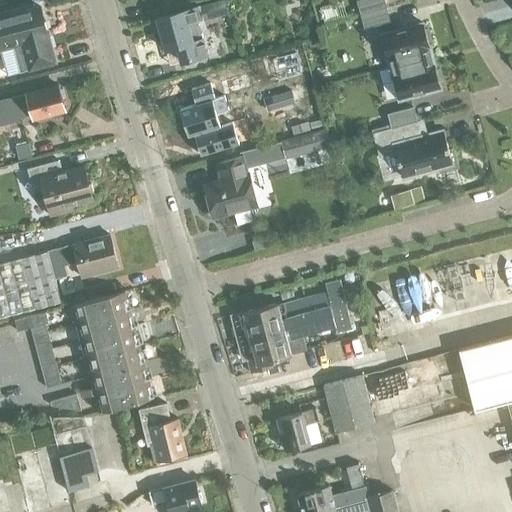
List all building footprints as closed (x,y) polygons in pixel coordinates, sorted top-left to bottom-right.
[(183,11),(183,10),(155,18),(164,51),(178,47),(181,61),(207,54),(198,21),(228,13),(224,0),(218,0),(211,2),(197,6),(197,7),(183,11)] [(386,6),(384,0),(357,0),(361,13),(386,6)] [(39,6),(0,17),(0,50),(13,47),(20,71),(27,69),(27,70),(55,62),(39,6)] [(361,13),(364,26),(389,19),(386,6),(361,13)] [(389,57),(391,65),(430,55),(428,46),(430,46),(428,40),(432,40),(428,27),(425,28),(423,22),(381,34),(387,57),(389,57)] [(295,52),(272,58),(278,79),(301,73),(295,52)] [(434,63),(433,64),(430,55),(391,65),(394,74),(392,75),(398,98),(441,86),(439,81),(443,80),(439,67),(436,68),(434,63)] [(58,85),(15,97),(21,117),(32,114),(33,119),(65,110),(62,100),(65,97),(63,88),(59,87),(58,85)] [(291,89),(264,98),(268,110),(295,101),(291,89)] [(211,97),(181,106),(189,132),(195,131),(215,125),(212,114),(228,109),(224,95),(211,99),(211,97)] [(15,97),(0,100),(0,124),(22,118),(21,117),(15,97)] [(417,120),(413,106),(388,113),(392,127),(417,120)] [(215,125),(195,131),(201,152),(239,140),(233,119),(215,125)] [(417,120),(392,127),(373,131),(380,155),(395,151),(402,176),(438,166),(440,171),(458,166),(453,148),(448,149),(443,130),(421,136),(417,120)] [(28,141),(14,145),(18,159),(32,155),(28,141)] [(216,161),(220,179),(203,184),(204,185),(212,216),(231,211),(235,210),(238,224),(251,220),(258,208),(257,204),(249,170),(247,170),(247,168),(284,158),(281,148),(280,141),(242,152),(242,154),(216,161)] [(27,167),(31,181),(32,185),(43,183),(51,213),(72,207),(71,202),(92,196),(91,192),(94,191),(92,182),(89,183),(84,165),(62,171),(59,159),(27,167)] [(420,186),(390,194),(393,208),(424,200),(420,186)] [(53,249),(47,251),(54,279),(60,277),(67,275),(64,265),(78,260),(81,273),(117,263),(108,229),(72,238),(73,243),(53,249)] [(0,316),(60,301),(54,279),(47,251),(0,263),(0,316)] [(352,328),(340,278),(325,282),(327,291),(335,324),(337,332),(352,328)] [(69,300),(74,317),(128,303),(123,285),(69,300)] [(309,296),(275,304),(287,354),(306,350),(302,333),(317,329),(333,325),(335,324),(327,291),(309,296)] [(241,310),(232,313),(243,358),(246,358),(250,371),(271,366),(269,359),(287,354),(275,304),(275,302),(241,310)] [(132,320),(128,303),(74,317),(79,334),(132,320)] [(45,312),(36,314),(39,324),(47,321),(45,312)] [(36,314),(28,316),(30,326),(39,324),(36,314)] [(27,316),(14,319),(17,329),(30,326),(28,316),(27,316)] [(137,337),(132,320),(79,334),(84,352),(137,337)] [(46,327),(31,331),(33,338),(48,334),(46,327)] [(48,334),(33,338),(35,344),(50,340),(48,334)] [(474,410),(506,401),(511,399),(511,335),(458,349),(474,410)] [(88,369),(142,354),(137,337),(84,352),(88,369)] [(51,344),(36,348),(38,355),(53,351),(51,344)] [(53,351),(38,355),(39,362),(54,358),(53,351)] [(144,364),(142,354),(88,369),(91,378),(93,386),(146,372),(144,364)] [(56,362),(41,367),(42,373),(57,369),(56,362)] [(57,369),(42,373),(44,380),(59,376),(57,369)] [(151,389),(146,372),(93,386),(98,404),(151,389)] [(336,431),(375,421),(363,375),(324,386),(336,431)] [(61,383),(59,376),(44,380),(46,387),(61,383)] [(76,393),(68,395),(73,408),(80,410),(81,410),(76,393)] [(68,395),(50,400),(51,404),(73,408),(68,395)] [(146,439),(148,439),(155,463),(186,454),(176,419),(169,421),(164,404),(138,412),(146,439)] [(276,420),(285,451),(310,445),(304,425),(318,422),(315,409),(276,420)] [(80,450),(60,455),(69,489),(89,484),(80,450)] [(195,478),(150,490),(153,504),(167,501),(169,511),(191,511),(190,507),(202,504),(195,478)] [(298,493),(303,511),(315,511),(368,498),(367,497),(364,485),(332,494),(329,484),(298,493)] [(398,511),(392,490),(380,493),(384,511),(398,511)] [(356,511),(370,509),(370,511),(384,511),(380,493),(367,497),(368,498),(315,511),(356,511)]
